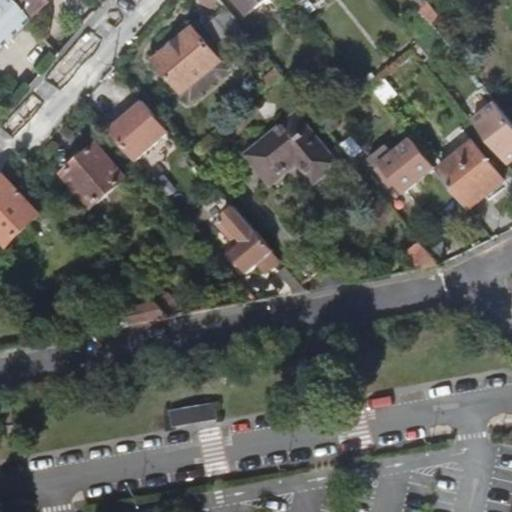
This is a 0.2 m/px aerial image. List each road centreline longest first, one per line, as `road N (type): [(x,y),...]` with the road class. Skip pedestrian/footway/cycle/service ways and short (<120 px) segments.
road 1 (residential): [(0,364),(452,282),(496,260)]
road 2 (tertiary): [(0,159),(142,0)]
